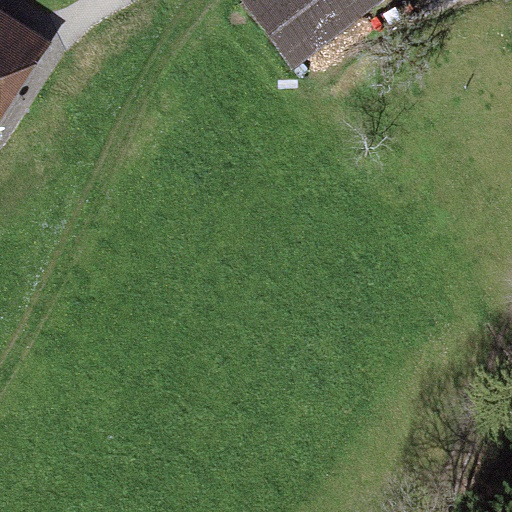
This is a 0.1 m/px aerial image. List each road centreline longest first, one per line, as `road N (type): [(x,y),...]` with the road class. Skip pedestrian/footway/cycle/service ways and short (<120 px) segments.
road 1 (track): [(0,371),(196,0)]
road 2 (track): [(432,511),(511,340)]
